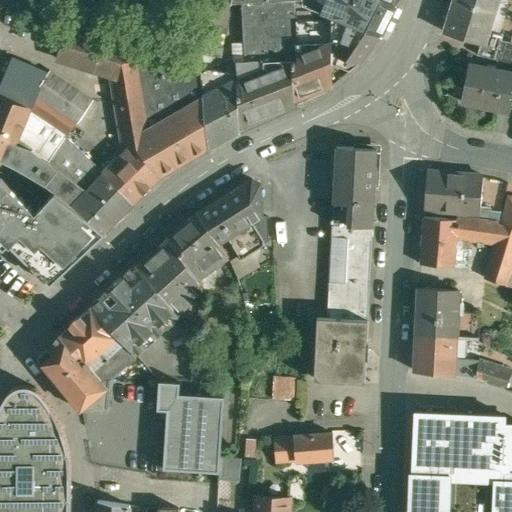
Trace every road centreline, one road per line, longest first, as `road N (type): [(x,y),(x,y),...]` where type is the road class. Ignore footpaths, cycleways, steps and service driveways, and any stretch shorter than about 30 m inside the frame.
road 1 (residential): [(26,339),(202,175),(387,75)]
road 2 (residential): [(382,511),(400,129)]
road 3 (unclassified): [(86,511),(86,452),(75,414),(26,339)]
